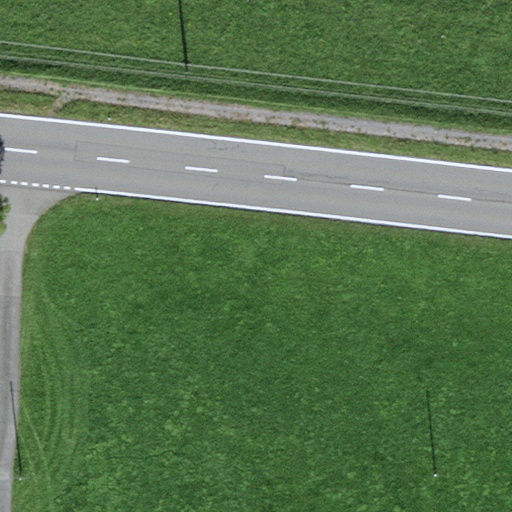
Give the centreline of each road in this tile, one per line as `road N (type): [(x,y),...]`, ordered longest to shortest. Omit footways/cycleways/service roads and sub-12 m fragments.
road 1 (primary): [(0,149),(511,208)]
road 2 (track): [(0,405),(21,150)]
